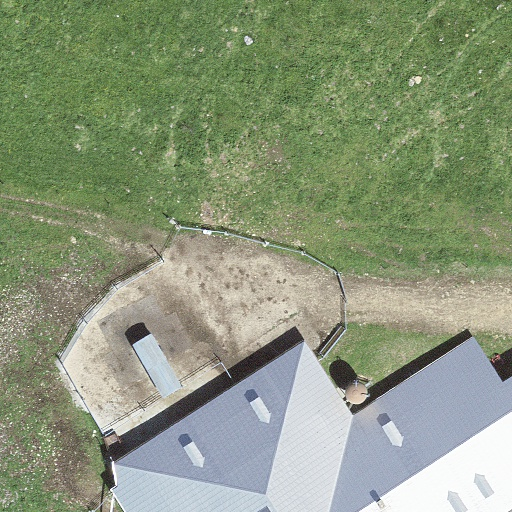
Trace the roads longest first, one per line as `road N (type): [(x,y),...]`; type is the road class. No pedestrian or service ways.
road 1 (track): [(161,246),(321,304),(511,317)]
road 2 (track): [(0,201),(161,246)]
